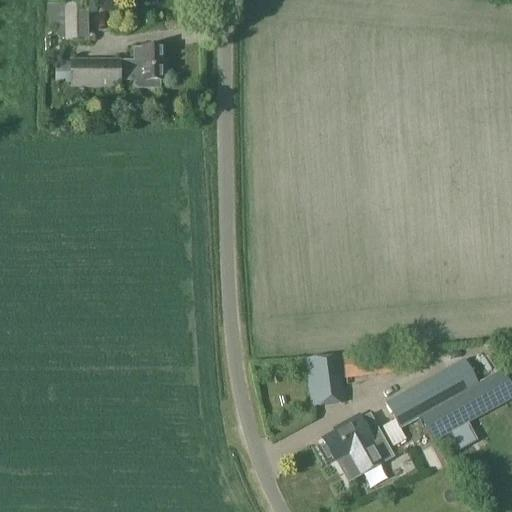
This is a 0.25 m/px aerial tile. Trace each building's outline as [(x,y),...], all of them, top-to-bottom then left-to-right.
[(64,7),(49,7),(49,29),(56,29),(56,37),(65,37),(65,42),(88,42),(88,6),(64,5),(64,7)] [(120,82),(144,83),(144,82),(164,82),(164,70),(163,71),(163,49),(133,49),(133,62),(120,62),(120,61),(70,61),(70,90),(120,90),(120,82)] [(401,371),(400,352),(342,359),(345,377),(401,371)] [(310,407),(346,402),(340,358),(304,362),(310,407)] [(399,431),(420,419),(478,384),(464,360),(384,404),(399,431)] [(434,443),(511,399),(511,390),(501,371),(478,384),(420,419),(434,443)] [(383,463),(358,419),(342,428),(343,430),(323,442),(334,462),(336,461),(349,483),(383,463)] [(392,436),(379,442),(387,462),(401,456),(392,436)]
